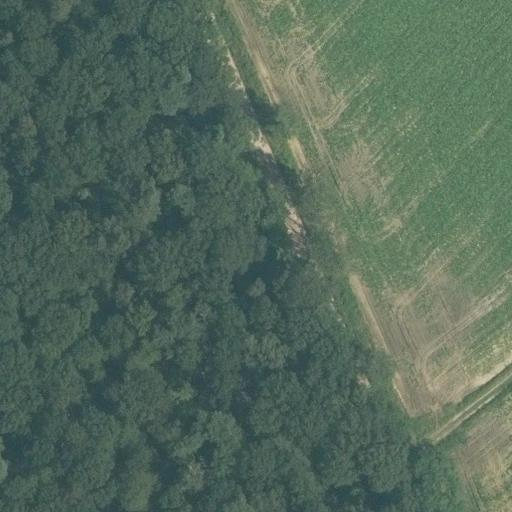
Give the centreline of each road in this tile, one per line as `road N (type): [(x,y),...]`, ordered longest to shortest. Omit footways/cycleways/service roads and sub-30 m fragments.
road 1 (track): [(394,464),(202,0)]
road 2 (track): [(394,464),(511,378)]
